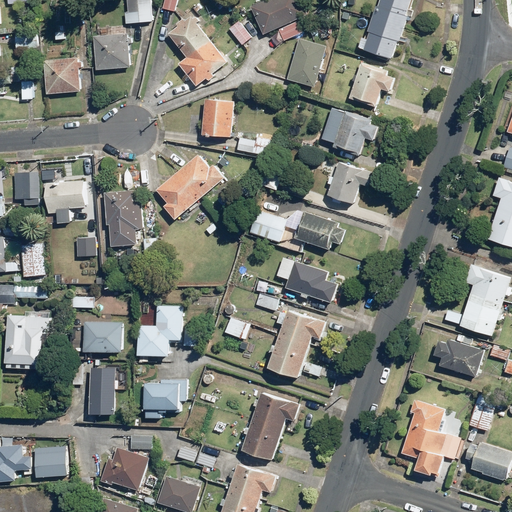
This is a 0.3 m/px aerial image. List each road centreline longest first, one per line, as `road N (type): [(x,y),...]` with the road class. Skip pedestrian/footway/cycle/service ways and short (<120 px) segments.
road 1 (residential): [(479,33),(341,474)]
road 2 (residential): [(0,141),(125,129)]
road 3 (residential): [(460,511),(341,474)]
